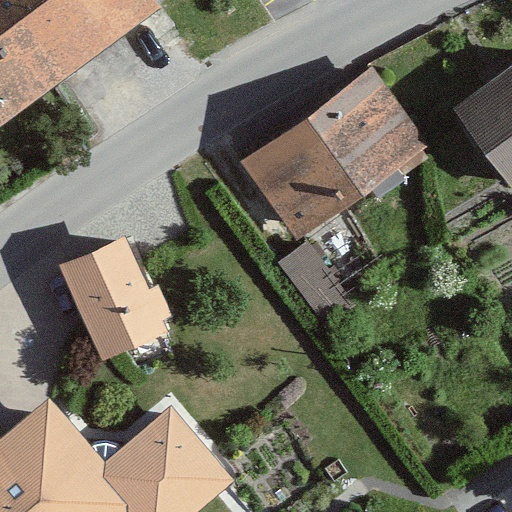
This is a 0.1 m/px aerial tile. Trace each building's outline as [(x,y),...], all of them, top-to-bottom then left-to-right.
[(0,0),(0,110),(162,0),(0,0)] [(511,46),(456,89),(511,164),(511,46)] [(373,53),(237,147),(290,225),(427,131),(373,53)] [(125,230),(64,257),(103,346),(164,320),(125,230)] [(50,386),(0,427),(0,511),(121,511),(126,508),(129,511),(187,511),(235,472),(173,399),(108,453),(50,386)]
